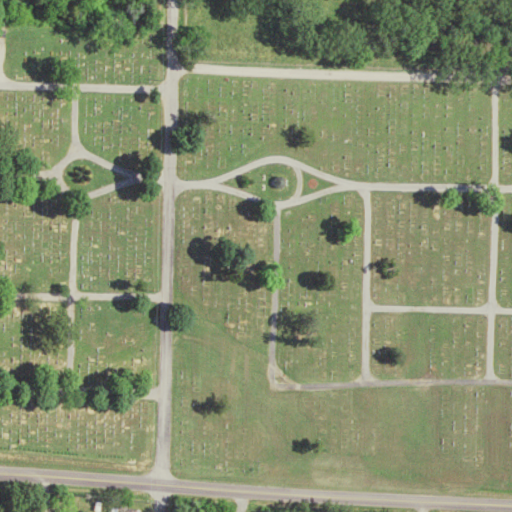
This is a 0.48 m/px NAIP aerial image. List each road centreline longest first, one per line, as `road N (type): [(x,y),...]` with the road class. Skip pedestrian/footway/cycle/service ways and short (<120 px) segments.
road 1 (tertiary): [(511,503),(0,474)]
road 2 (residential): [(273,200),(276,377),(310,384),(511,379)]
road 3 (residential): [(168,181),(203,182),(277,156),(349,182),(511,186)]
road 4 (residential): [(165,346),(171,0)]
road 5 (residential): [(171,65),(511,75)]
road 6 (residential): [(364,183),(364,381)]
road 7 (residential): [(487,379),(493,186)]
road 8 (residential): [(0,173),(55,175),(73,150),(168,181)]
road 9 (residential): [(0,80),(170,87)]
road 10 (residential): [(0,292),(166,294)]
road 11 (residential): [(0,386),(164,391)]
road 12 (residential): [(203,182),(273,200),(349,182)]
road 13 (residential): [(363,303),(511,306)]
road 14 (residential): [(161,483),(165,346)]
